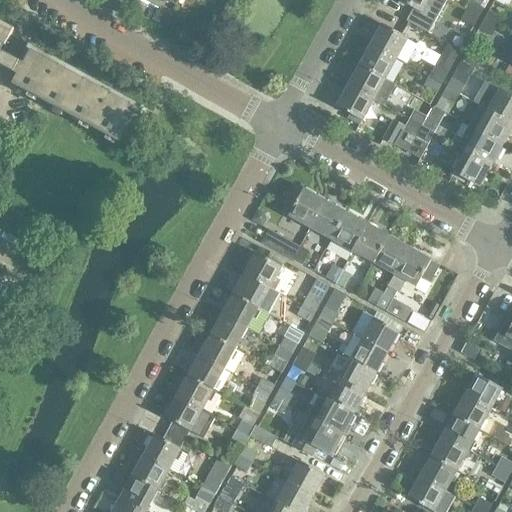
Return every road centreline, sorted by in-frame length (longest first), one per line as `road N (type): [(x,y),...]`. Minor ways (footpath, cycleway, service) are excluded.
road 1 (residential): [(64,511),(277,124)]
road 2 (residential): [(348,511),(496,246)]
road 3 (residential): [(496,246),(277,124)]
road 4 (residential): [(277,124),(66,0)]
road 5 (residential): [(277,124),(345,0)]
